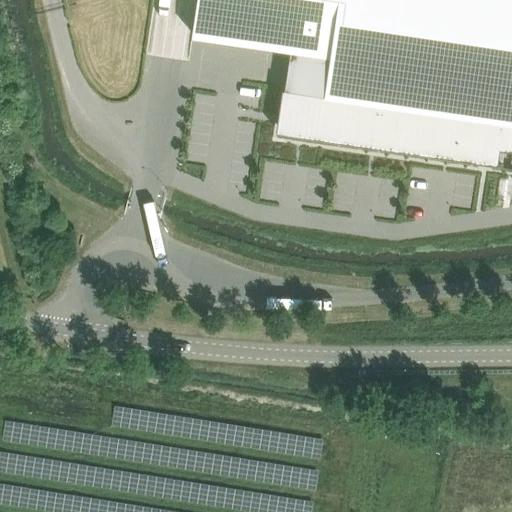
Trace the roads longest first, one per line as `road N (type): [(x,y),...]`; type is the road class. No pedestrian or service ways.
road 1 (unclassified): [(511,285),(282,306),(217,303),(145,250),(122,247),(88,265),(72,334)]
road 2 (unclassified): [(511,361),(198,354),(72,334)]
road 3 (unknown): [(145,250),(134,151),(72,58),(52,0)]
